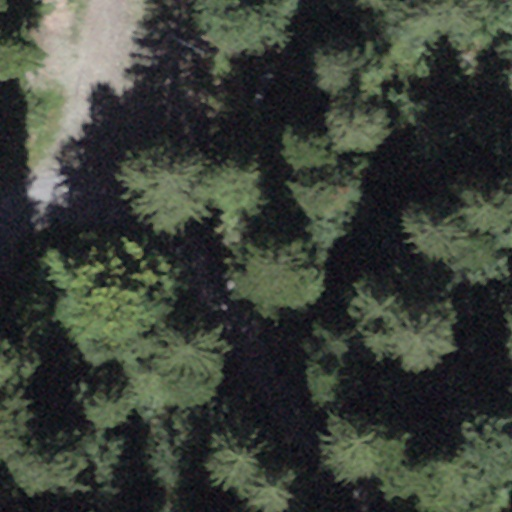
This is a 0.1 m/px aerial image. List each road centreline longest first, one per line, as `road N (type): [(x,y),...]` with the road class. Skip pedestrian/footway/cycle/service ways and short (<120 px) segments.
road 1 (track): [(0,234),(115,191),(193,272),(269,397),(395,511)]
road 2 (track): [(115,191),(115,0)]
